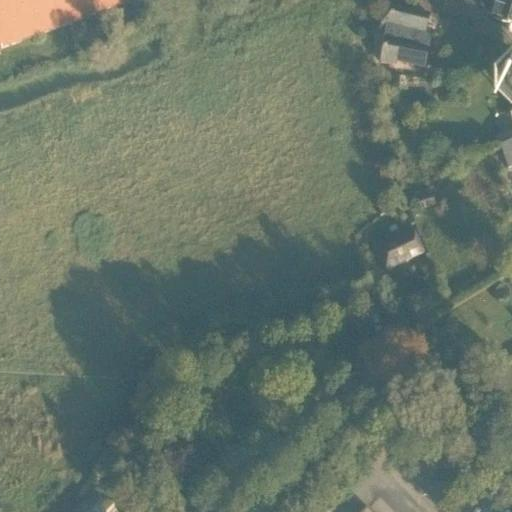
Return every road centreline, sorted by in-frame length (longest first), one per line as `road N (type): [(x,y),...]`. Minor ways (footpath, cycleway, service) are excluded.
road 1 (residential): [(328,407),(281,341),(373,308)]
road 2 (residential): [(434,511),(328,407)]
road 3 (residential): [(224,511),(328,407)]
